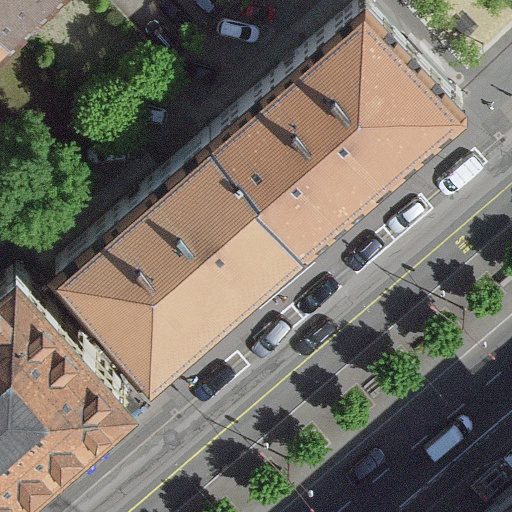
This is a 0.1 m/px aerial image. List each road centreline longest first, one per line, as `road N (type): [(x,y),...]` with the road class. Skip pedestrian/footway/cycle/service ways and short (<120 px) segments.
road 1 (primary): [(511,175),(117,511)]
road 2 (primary): [(347,511),(511,370)]
